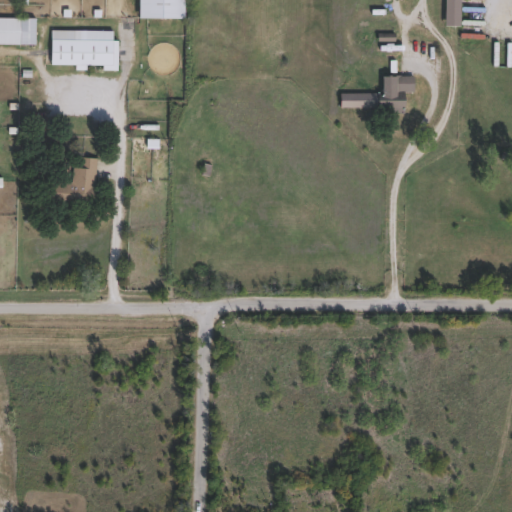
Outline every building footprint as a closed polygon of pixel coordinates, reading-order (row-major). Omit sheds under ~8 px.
[(459,0),(444,0),(444,28),(460,28),(459,0)] [(34,44),(0,44),(0,17),(34,17),(34,44)] [(115,30),(115,66),(49,66),(50,29),(115,30)] [(403,111),(403,93),(413,93),(413,79),(381,78),(381,95),(339,95),(339,111),(403,111)] [(95,156),(92,205),(45,203),(46,180),(70,181),(71,166),(78,166),(79,156),(95,156)]
